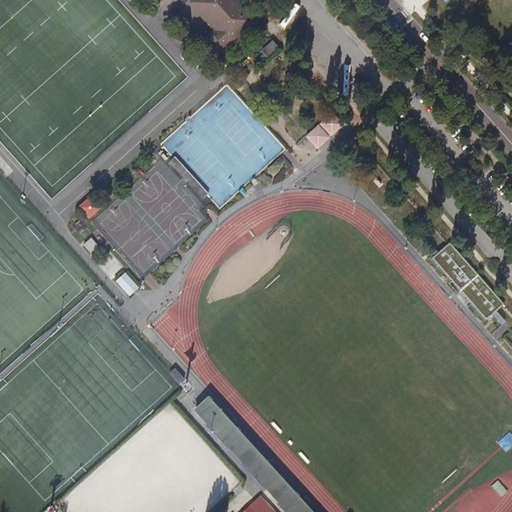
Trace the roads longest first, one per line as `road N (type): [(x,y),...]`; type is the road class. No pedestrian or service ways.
road 1 (tertiary): [(382,0),(511,144)]
road 2 (track): [(511,116),(415,0)]
